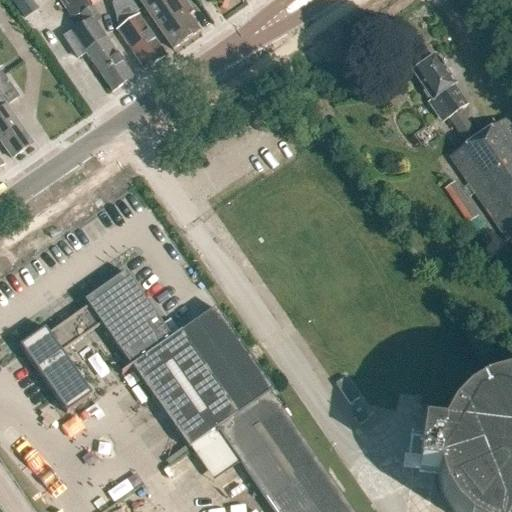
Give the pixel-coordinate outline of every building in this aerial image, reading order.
[(10,0),(23,20),(38,10),(30,0),(10,0)] [(77,0),(51,0),(66,22),(84,10),(77,0)] [(116,32),(144,72),(165,58),(135,14),(138,13),(128,0),(119,0),(112,6),(118,30),(116,32)] [(192,16),(181,0),(141,0),(138,2),(173,52),(200,34),(189,18),(192,16)] [(85,55),(112,94),(132,80),(95,25),(101,21),(91,8),(79,16),(85,25),(64,40),(78,60),(85,55)] [(0,66),(1,68),(13,59),(0,42),(0,66)] [(450,160),(506,243),(511,238),(511,130),(506,121),(491,132),(490,130),(478,138),(460,112),(467,107),(454,88),(456,87),(436,57),(412,74),(425,93),(425,95),(428,100),(430,100),(432,103),(431,104),(437,113),(441,110),(448,121),(466,147),(464,149),(465,149),(450,160)] [(0,74),(0,143),(12,160),(32,146),(6,108),(19,99),(1,74),(0,74)] [(477,218),(455,183),(443,191),(466,225),(477,218)] [(44,331),(19,349),(66,416),(91,398),(61,355),(101,327),(119,353),(130,370),(131,371),(131,370),(188,452),(190,451),(213,484),(240,465),(272,511),(350,511),(327,479),(270,396),(269,395),(272,393),(215,310),(171,341),(125,275),(96,295),(90,300),(84,303),(88,309),(48,337),(44,331)] [(359,399),(345,379),(335,386),(349,406),(359,399)] [(511,511),(511,384),(505,385),(485,390),(467,401),(452,416),(427,411),(425,432),(423,432),(418,474),(437,476),(442,496),(451,511),(511,511)] [(146,511),(139,498),(128,504),(132,511),(146,511)]
